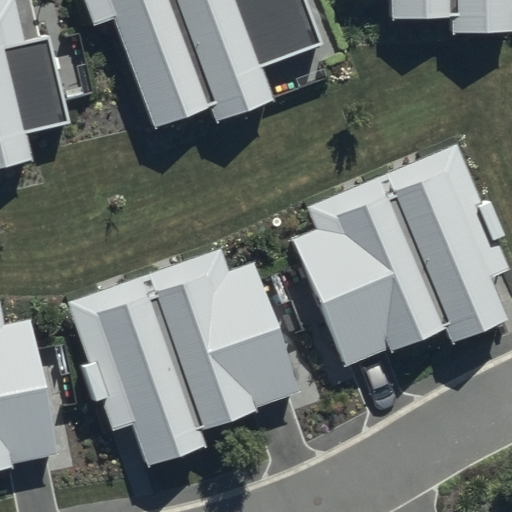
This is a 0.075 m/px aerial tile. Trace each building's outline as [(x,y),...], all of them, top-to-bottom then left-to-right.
[(9,0),(0,0),(0,159),(27,153),(21,128),(62,118),(41,28),(18,34),(9,0)] [(80,0),(88,20),(109,13),(148,121),(206,100),(211,115),(268,95),(256,64),(317,42),(302,0),(80,0)] [(384,0),(385,16),(448,14),(449,29),(507,27),(506,0),(384,0)] [(504,268),(454,141),(301,201),(310,222),(288,231),(340,363),(437,324),(443,338),(497,316),(482,276),(504,268)] [(219,244),(63,295),(105,424),(128,417),(141,457),(197,439),(193,425),(292,393),(248,258),(226,266),(219,244)] [(0,462),(52,452),(23,313),(0,317),(0,462)]
